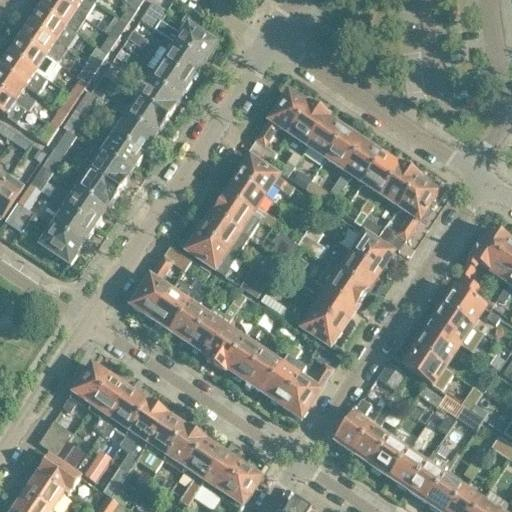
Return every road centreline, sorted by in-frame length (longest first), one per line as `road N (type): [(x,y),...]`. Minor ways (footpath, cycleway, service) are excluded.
road 1 (residential): [(482,178),(294,465)]
road 2 (residential): [(84,325),(269,39)]
road 3 (residential): [(294,465),(84,325)]
road 4 (residential): [(470,170),(269,39)]
road 5 (residential): [(470,170),(504,121),(489,0)]
road 6 (residential): [(0,452),(84,325)]
